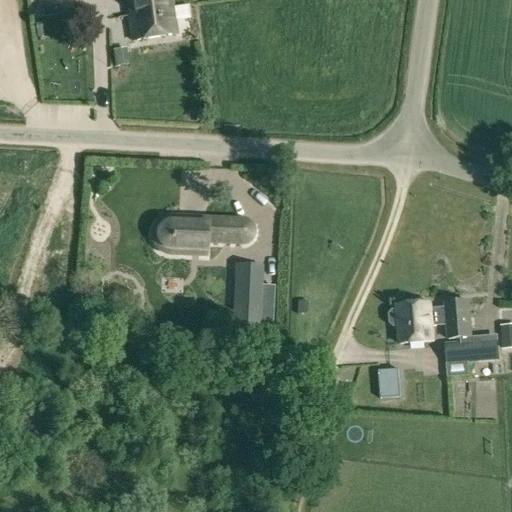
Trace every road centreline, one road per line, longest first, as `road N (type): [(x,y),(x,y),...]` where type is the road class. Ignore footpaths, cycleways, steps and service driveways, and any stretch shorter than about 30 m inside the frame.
road 1 (unclassified): [(0,135),(408,150)]
road 2 (unclassified): [(408,150),(431,0)]
